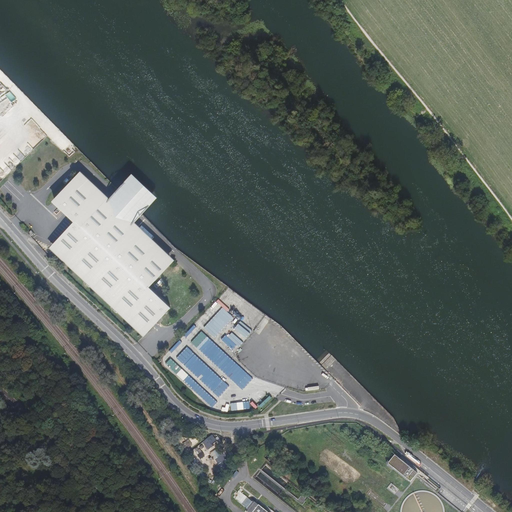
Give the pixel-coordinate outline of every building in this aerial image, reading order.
[(0,94),(0,112),(11,113),(12,100),(13,100),(13,94),(0,94)] [(4,160),(0,159),(0,177),(6,178),(6,173),(11,173),(11,168),(17,168),(18,156),(4,156),(4,160)] [(139,341),(165,318),(145,296),(170,273),(133,233),(109,207),(83,178),(57,202),(77,224),(54,245),(59,251),(58,252),(139,341)] [(109,207),(133,233),(147,219),(123,195),(109,207)] [(236,304),(228,294),(225,297),(234,306),(236,304)] [(215,303),(210,309),(214,312),(219,306),(215,303)] [(260,323),(265,326),(269,319),(264,317),(260,323)] [(241,321),(235,328),(246,337),(252,330),(241,321)] [(220,342),(231,352),(237,345),(239,346),(243,342),(232,332),(228,337),(226,335),(220,342)] [(183,380),(188,375),(171,358),(165,364),(183,380)] [(188,376),(184,381),(213,407),(217,403),(205,392),(202,395),(196,389),(199,386),(188,376)] [(262,408),(272,398),(268,394),(261,401),(263,402),(259,405),(262,408)] [(249,401),(231,404),(232,411),(250,409),(249,401)] [(193,436),(184,441),(189,448),(197,443),(193,436)] [(213,436),(204,443),(209,451),(216,446),(215,445),(218,443),(213,436)] [(226,469),(229,467),(218,449),(215,451),(226,469)] [(389,463),(411,481),(418,473),(396,455),(389,463)] [(280,471),(279,473),(281,474),(283,473),(286,475),(287,473),(266,456),(264,458),(280,471)] [(394,494),(398,489),(391,483),(387,488),(394,494)] [(267,511),(269,511),(267,510),(266,511),(253,501),(252,502),(241,492),(243,490),(241,489),(242,487),(241,486),(239,488),(240,489),(236,494),(235,493),(234,495),(235,496),(234,497),(247,508),(248,511),(247,511),(267,511)] [(443,511),(443,508),(440,502),(435,496),(429,493),(422,492),(415,493),(409,497),(404,502),(402,508),(401,511),(443,511)]
